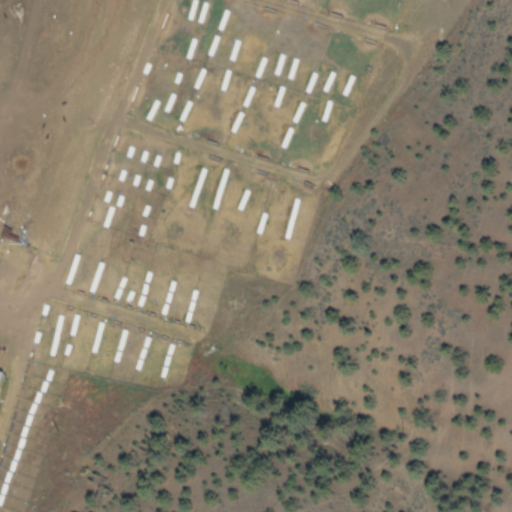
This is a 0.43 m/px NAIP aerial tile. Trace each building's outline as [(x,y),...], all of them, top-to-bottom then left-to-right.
[(186,21),(195,24),(195,23),(202,25),(208,6),(192,2),(186,21)] [(240,44),(235,42),(228,62),(233,63),(240,44)] [(267,62),(262,59),(253,77),(258,80),(267,62)] [(286,80),(291,82),(298,63),(293,62),(286,80)] [(335,76),(330,74),(322,92),(327,95),(335,76)] [(304,93),(309,95),(315,80),(310,79),(304,93)] [(255,91),(250,89),(240,107),(246,110),(255,91)] [(306,108),(300,105),(290,123),(296,126),(306,108)] [(243,116),(237,114),(230,132),(236,134),(243,116)] [(294,132),(288,130),(280,149),(286,151),(294,132)] [(93,295),(104,267),(98,265),(87,293),(93,295)] [(171,300),(166,298),(163,304),(168,306),(171,300)] [(128,334),(122,333),(112,365),(118,366),(128,334)] [(174,349),(168,348),(160,379),(165,381),(174,349)]
